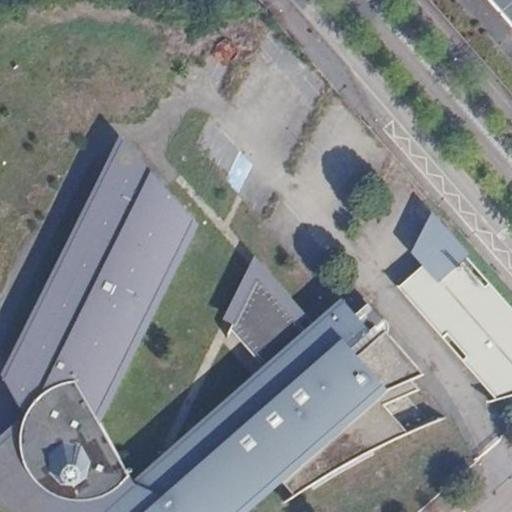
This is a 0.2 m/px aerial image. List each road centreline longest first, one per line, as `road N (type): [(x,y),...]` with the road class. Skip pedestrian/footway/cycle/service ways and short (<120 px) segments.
road 1 (residential): [(301,0),(511,240)]
road 2 (residential): [(511,177),(357,0)]
